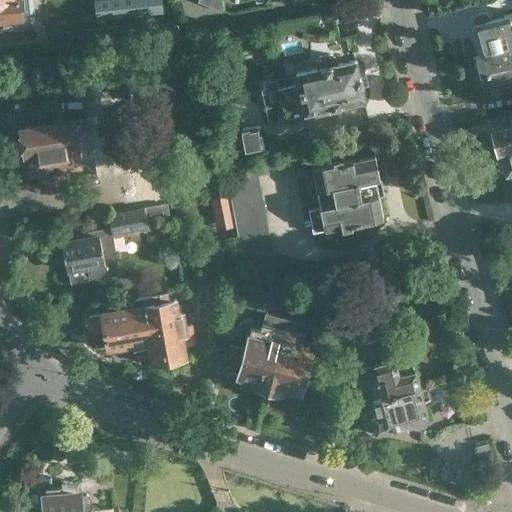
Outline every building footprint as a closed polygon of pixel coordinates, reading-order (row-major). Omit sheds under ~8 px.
[(18,0),(0,0),(0,18),(2,18),(3,28),(19,26),(18,16),(20,16),(18,0)] [(112,0),(95,2),(97,21),(162,14),(160,0),(112,0)] [(223,7),(220,0),(197,0),(197,2),(221,12),(223,7)] [(480,56),(511,47),(511,11),(492,17),(491,16),(490,15),(489,14),(487,13),(486,12),(484,11),(482,11),(480,11),(478,12),(477,12),(475,14),(474,14),(473,15),(472,17),(472,19),(471,20),(471,22),(471,24),(480,56)] [(511,47),(480,56),(475,58),(479,74),(483,73),(487,87),(507,82),(506,79),(511,77),(511,47)] [(337,63),(336,56),(330,53),(320,55),(316,61),(317,67),(296,72),(299,85),(296,86),(296,83),(278,88),(285,119),(302,115),(301,107),(304,107),(307,119),(330,114),(329,107),(365,99),(362,86),(368,84),(365,72),(359,73),(356,59),(337,63)] [(511,113),(504,116),(508,128),(493,132),(499,152),(502,151),(504,156),(500,158),(499,160),(502,170),(505,172),(509,171),(511,182),(511,113)] [(66,119),(62,114),(57,115),(54,119),(55,123),(25,127),(31,169),(40,168),(43,189),(69,185),(65,164),(75,162),(77,176),(95,173),(92,154),(94,154),(88,117),(83,118),(82,116),(66,119)] [(246,151),(265,148),(260,123),(241,126),(246,151)] [(380,178),(375,154),(344,161),(343,158),(333,160),(334,163),(304,169),(309,192),(317,191),(320,206),(308,208),(313,232),(342,226),(343,229),(353,227),(352,224),(384,218),(376,179),(380,178)] [(163,204),(163,203),(156,161),(127,166),(135,208),(136,208),(163,204)] [(243,260),(274,254),(258,171),(227,177),(243,260)] [(180,201),(181,211),(197,208),(195,198),(180,201)] [(164,212),(165,219),(182,216),(181,211),(180,201),(163,203),(163,204),(164,212)] [(164,212),(163,204),(136,208),(135,208),(109,213),(111,226),(75,233),(76,239),(63,242),(68,269),(71,284),(90,280),(89,276),(107,272),(108,276),(120,274),(114,243),(122,242),(120,233),(150,227),(148,215),(164,212)] [(219,309),(224,282),(209,285),(205,307),(219,309)] [(142,297),(153,356),(156,355),(157,361),(167,359),(166,356),(185,353),(184,344),(195,342),(192,325),(185,326),(182,305),(178,306),(176,299),(170,301),(168,292),(142,297)] [(153,356),(142,297),(137,298),(134,302),(117,306),(117,310),(90,315),(96,349),(135,342),(137,354),(134,358),(140,362),(143,358),(153,356)] [(327,331),(364,321),(360,304),(323,313),(327,331)] [(266,393),(287,318),(266,312),(262,328),(252,326),(250,333),(247,332),(243,346),(230,342),(222,369),(241,374),(238,384),(266,393)] [(313,385),(319,367),(311,365),(315,352),(312,350),(314,343),(304,340),(306,336),(300,334),(303,323),(287,318),(266,393),(284,398),(289,395),(291,387),(300,390),(303,382),(313,385)] [(375,398),(420,386),(409,346),(384,352),(386,360),(375,363),(375,366),(351,373),(355,389),(372,385),(375,398)] [(420,386),(375,398),(374,398),(368,400),(370,408),(364,410),(361,414),(365,428),(370,432),(376,430),(376,431),(392,427),(392,428),(413,423),(413,422),(429,418),(424,401),(430,399),(427,386),(421,388),(420,386)] [(89,511),(89,509),(91,507),(90,497),(87,494),(79,494),(78,485),(76,486),(76,481),(61,482),(62,487),(46,488),(46,495),(44,495),(44,511),(89,511)]
